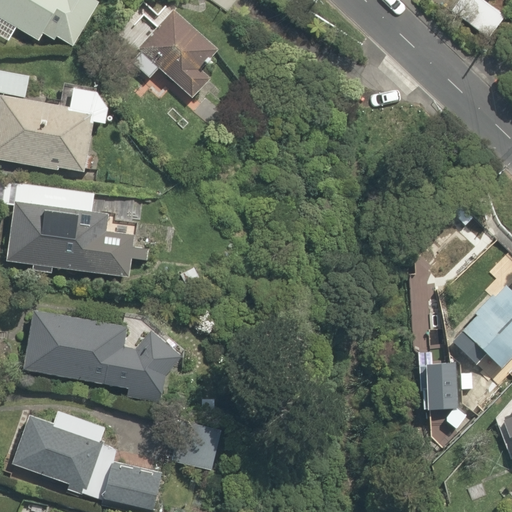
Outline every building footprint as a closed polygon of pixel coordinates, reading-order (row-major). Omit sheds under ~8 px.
[(99,1),(96,0),(0,0),(0,38),(11,45),(20,28),(40,39),(44,33),(72,49),(99,1)] [(197,61),(215,42),(176,8),(174,11),(165,3),(157,12),(144,0),(142,0),(106,41),(128,61),(147,78),(159,65),(192,94),(211,74),(197,61)] [(484,0),(457,0),(448,13),(494,44),(511,18),(484,0)] [(27,94),(30,71),(0,66),(0,160),(92,173),(96,138),(88,137),(90,121),(103,122),(107,89),(107,86),(69,81),(67,99),(27,94)] [(16,198),(8,257),(125,271),(126,259),(142,261),(146,229),(130,228),(132,213),(16,198)] [(511,353),(511,286),(502,277),(447,335),(490,377),(511,353)] [(125,326),(35,308),(23,367),(113,385),(126,387),(124,397),(160,404),(162,394),(170,354),(173,339),(139,332),(136,348),(121,345),(125,326)] [(456,360),(423,362),(425,401),(458,399),(456,360)] [(511,400),(494,407),(511,458),(511,400)] [(29,414),(11,466),(78,491),(97,439),(29,414)] [(218,423),(183,416),(175,462),(209,468),(218,423)] [(147,511),(159,477),(110,460),(98,496),(147,511)]
